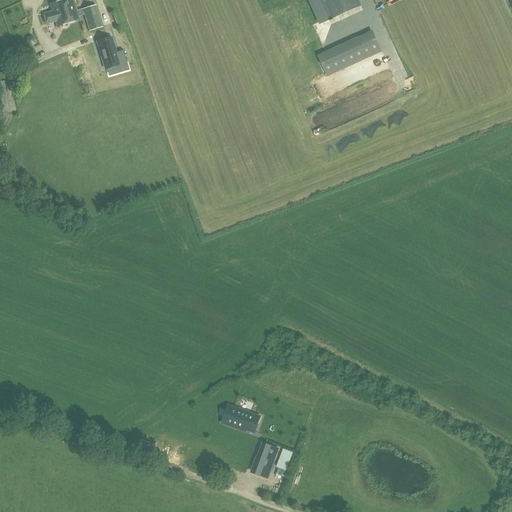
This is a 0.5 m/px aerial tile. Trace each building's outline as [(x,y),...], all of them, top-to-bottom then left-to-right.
[(53,11),(44,13),(47,24),(56,22),(58,27),(80,20),(74,0),(64,0),(51,4),(53,11)] [(309,0),(320,22),(320,24),(361,5),(358,0),(309,0)] [(375,33),(319,59),(328,78),(384,53),(375,33)] [(104,68),(106,68),(126,62),(123,50),(115,52),(111,38),(97,42),(104,68)] [(230,408),(224,424),(243,430),(244,429),(256,433),(261,418),(230,408)] [(258,460),(254,474),(268,479),(277,451),(272,450),(267,463),(258,460)]
